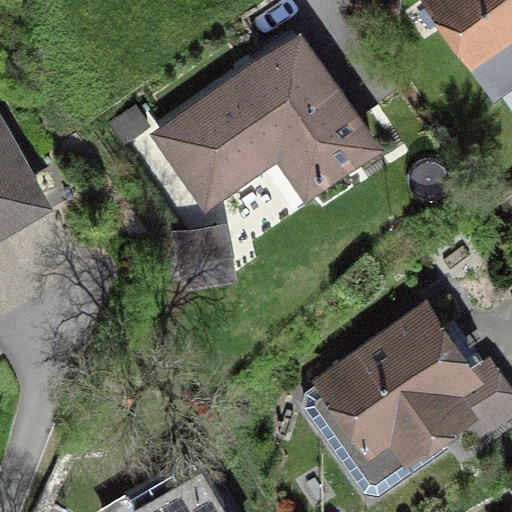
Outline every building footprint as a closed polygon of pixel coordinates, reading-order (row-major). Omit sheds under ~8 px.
[(511,0),(433,0),(496,88),(511,77),(511,0)] [(164,132),(208,195),(289,138),(318,179),(371,141),(297,36),(164,132)] [(0,220),(40,197),(0,130),(0,220)] [(186,283),(232,274),(222,225),(176,234),(186,283)] [(425,305),(308,388),(305,402),(365,487),(379,489),(446,441),(437,429),(465,410),(449,387),(470,371),(425,305)] [(125,492),(136,511),(230,511),(194,451),(125,492)]
